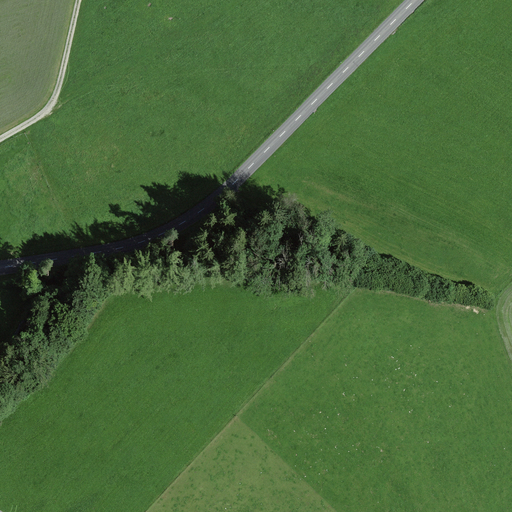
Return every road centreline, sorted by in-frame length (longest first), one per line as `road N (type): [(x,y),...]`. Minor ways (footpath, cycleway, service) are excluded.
road 1 (tertiary): [(0,268),(124,247),(186,220),(216,200),(415,0)]
road 2 (track): [(0,139),(52,104),(78,0)]
